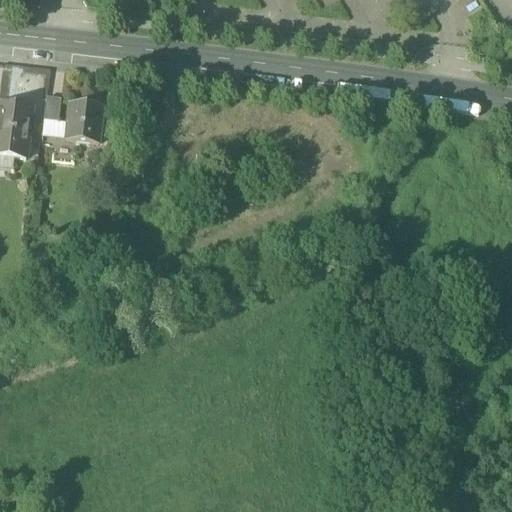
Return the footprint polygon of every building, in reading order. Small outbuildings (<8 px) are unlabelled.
[(44,127),(58,129),(61,105),(47,103),(44,127)] [(70,108),(67,130),(58,129),(44,127),(42,142),(67,145),(67,146),(98,150),(102,112),(70,108)] [(0,163),(14,165),(27,166),(32,115),(0,111),(0,163)] [(0,174),(13,175),(14,165),(0,163),(0,174)] [(95,264),(102,248),(78,238),(71,253),(95,264)]
